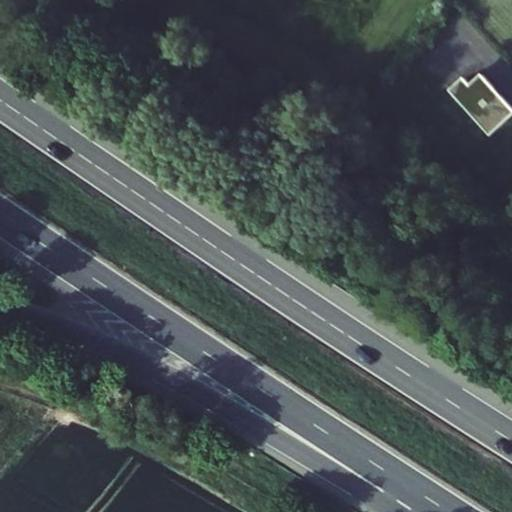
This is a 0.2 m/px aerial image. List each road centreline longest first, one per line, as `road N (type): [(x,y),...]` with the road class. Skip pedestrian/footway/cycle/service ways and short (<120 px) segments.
road 1 (motorway): [(511,441),(0,101)]
road 2 (motorway): [(0,216),(448,511)]
road 3 (motorway): [(0,307),(141,363),(403,511)]
road 4 (track): [(0,381),(61,401),(258,511)]
